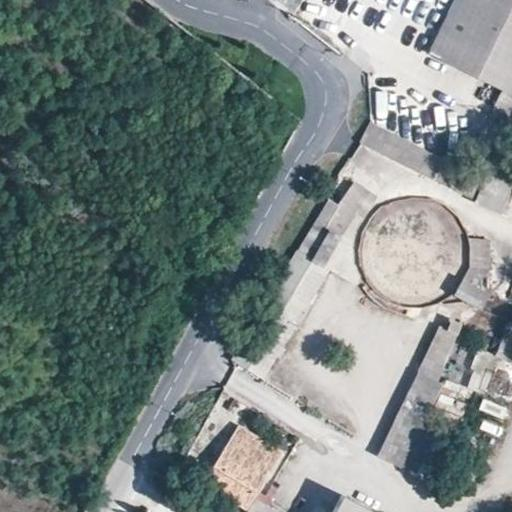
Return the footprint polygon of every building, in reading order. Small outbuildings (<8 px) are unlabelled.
[(511,0),(455,0),(431,50),(504,87),(490,115),(506,124),(511,112),(511,0)] [(362,140),(363,141),(504,214),(511,191),(511,171),(491,167),(486,178),(371,120),(362,140)] [(341,205),(355,214),(362,217),(376,195),(355,182),(341,205)] [(331,198),(234,359),(263,377),(329,269),(325,267),(355,214),(341,205),(331,198)] [(466,275),(490,277),(491,252),(491,241),(469,239),(471,250),(470,258),(469,267),(467,272),(466,275)] [(453,293),(482,308),(491,293),(464,279),(462,282),(460,285),(456,290),(453,293)] [(439,381),(461,337),(465,324),(446,314),(419,371),(439,381)] [(468,390),(487,394),(495,356),(476,352),(468,390)] [(439,381),(419,371),(379,457),(431,482),(472,397),(439,381)] [(487,401),(482,413),(505,423),(510,411),(487,401)] [(241,424),(237,431),(278,458),(284,449),(241,424)] [(278,458),(237,431),(204,486),(246,511),(278,458)] [(331,511),(336,504),(305,486),(293,508),(299,511),(331,511)] [(372,511),(344,498),(335,511),(372,511)] [(272,511),(257,502),(251,511),(272,511)]
